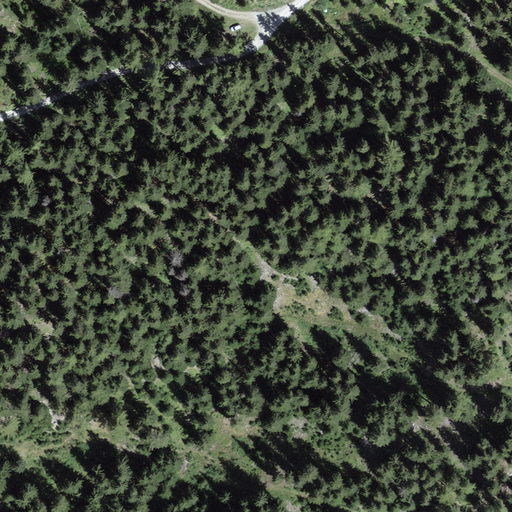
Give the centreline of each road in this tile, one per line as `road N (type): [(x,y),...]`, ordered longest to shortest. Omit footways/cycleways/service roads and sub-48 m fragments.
road 1 (track): [(0,129),(126,82),(190,76),(240,52),(311,0)]
road 2 (track): [(279,20),(430,43),(471,56),(511,86)]
